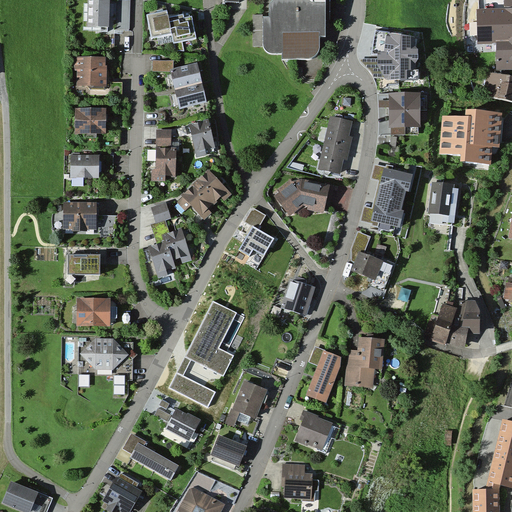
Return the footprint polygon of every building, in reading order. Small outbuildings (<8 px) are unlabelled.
[(109,29),(110,0),(93,0),(83,0),(83,29),(109,29)] [(131,1),(117,0),(116,30),(130,31),(131,1)] [(511,8),(504,8),(477,9),(477,44),(496,44),(496,39),(511,39),(511,8)] [(174,46),(199,41),(193,18),(169,23),(166,13),(147,18),(152,40),(171,36),(174,46)] [(417,38),(390,32),(381,30),(375,30),(372,54),(378,54),(378,58),(360,59),(360,61),(362,63),(369,70),(374,78),(385,77),(386,79),(419,79),(418,69),(416,69),(415,63),(418,59),(418,49),(417,49),(417,38)] [(496,44),(496,69),(511,69),(511,39),(496,39),(496,44)] [(104,58),(73,59),(73,88),(104,88),(104,58)] [(174,61),(152,61),(152,72),(169,72),(174,71),(174,61)] [(178,111),(206,104),(197,65),(174,71),(169,72),(178,111)] [(511,102),(511,77),(487,73),(483,97),(511,102)] [(420,92),(389,92),(389,127),(420,127),(420,92)] [(500,114),(470,109),(463,145),(493,151),(500,114)] [(107,135),(107,110),(75,110),(74,135),(107,135)] [(353,121),(330,116),(318,169),(340,174),(344,159),(348,160),(353,137),(349,136),(353,121)] [(213,150),(205,121),(185,127),(193,156),(213,150)] [(170,129),(154,129),(154,170),(150,170),(149,184),(163,184),(163,179),(175,179),(176,149),(169,149),(170,129)] [(101,180),(101,158),(70,158),(70,180),(101,180)] [(179,199),(199,219),(226,193),(207,172),(179,199)] [(324,211),(331,187),(301,180),(290,182),(272,199),(288,218),(302,207),(324,211)] [(447,219),(451,188),(431,186),(428,217),(447,219)] [(96,203),(60,204),(61,233),(97,232),(96,203)] [(166,203),(151,208),(156,224),(171,219),(166,203)] [(394,226),(395,207),(373,205),(371,224),(394,226)] [(172,268),(191,262),(181,230),(163,236),(166,246),(144,253),(153,281),(174,274),(172,268)] [(372,282),(380,263),(356,254),(349,273),(372,282)] [(99,256),(68,255),(68,274),(99,274),(99,256)] [(511,302),(511,274),(511,275),(510,285),(505,284),(502,300),(511,302)] [(304,317),(313,289),(290,282),(281,311),(304,317)] [(403,288),(399,299),(407,302),(411,291),(403,288)] [(110,301),(76,300),(75,328),(109,329),(110,301)] [(475,300),(458,301),(457,308),(446,343),(465,347),(468,333),(480,334),(480,310),(475,300)] [(457,308),(443,303),(438,316),(431,313),(424,335),(431,337),(430,340),(445,345),(446,343),(457,308)] [(381,369),(382,339),(356,338),(355,351),(347,351),(345,387),(370,388),(371,369),(381,369)] [(112,373),(129,357),(113,340),(94,340),(80,356),(92,372),(112,373)] [(340,360),(321,353),(305,397),(324,404),(340,360)] [(265,392),(241,382),(230,410),(254,420),(265,392)] [(188,447),(199,423),(173,411),(161,434),(188,447)] [(331,424),(303,414),(293,441),(322,451),(331,424)] [(511,422),(502,420),(489,481),(511,485),(511,422)] [(237,466),(244,448),(216,437),(209,455),(237,466)] [(170,482),(178,467),(136,444),(128,459),(170,482)] [(282,500),(310,501),(311,474),(303,474),(303,464),(281,464),(280,480),(283,480),(282,500)] [(116,511),(130,511),(141,494),(116,480),(102,504),(116,511)] [(28,511),(36,494),(11,484),(3,503),(25,511),(28,511)] [(219,511),(224,504),(189,484),(173,511),(219,511)] [(499,511),(498,489),(472,490),(473,511),(499,511)]
